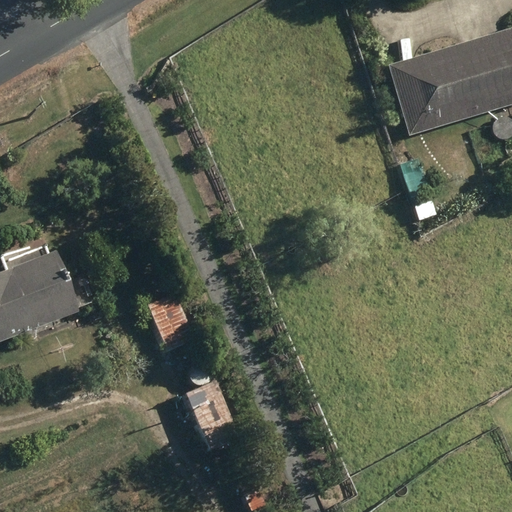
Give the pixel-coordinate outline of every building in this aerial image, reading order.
[(511,108),(511,29),(508,32),(383,67),(404,141),(511,108)] [(416,159),(396,165),(416,226),(435,220),(416,159)] [(43,242),(0,258),(0,269),(2,275),(0,275),(0,344),(72,316),(93,307),(75,263),(55,271),(43,242)] [(177,293),(143,308),(163,356),(198,341),(177,293)] [(216,382),(182,396),(206,454),(241,439),(216,382)] [(280,511),(270,481),(236,493),(242,511),(280,511)]
